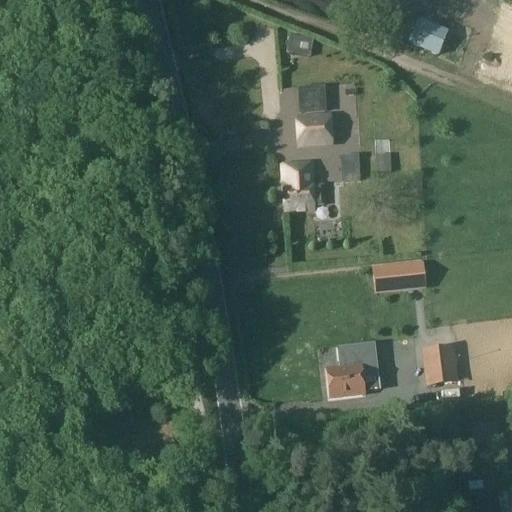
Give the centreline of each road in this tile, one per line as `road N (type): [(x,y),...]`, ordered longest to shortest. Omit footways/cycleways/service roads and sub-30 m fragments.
road 1 (tertiary): [(242,511),(192,182),(146,0)]
road 2 (track): [(230,0),(511,110)]
